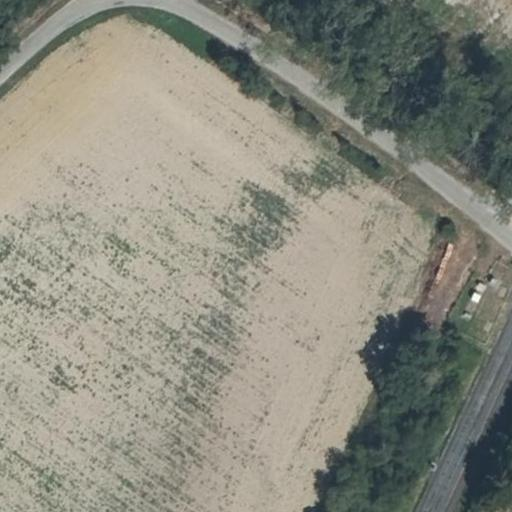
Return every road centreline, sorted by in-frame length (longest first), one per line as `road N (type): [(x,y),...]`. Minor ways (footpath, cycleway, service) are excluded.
road 1 (unclassified): [(143,0),(176,7),(306,85),(511,247)]
road 2 (unclassified): [(0,80),(65,21),(103,0)]
